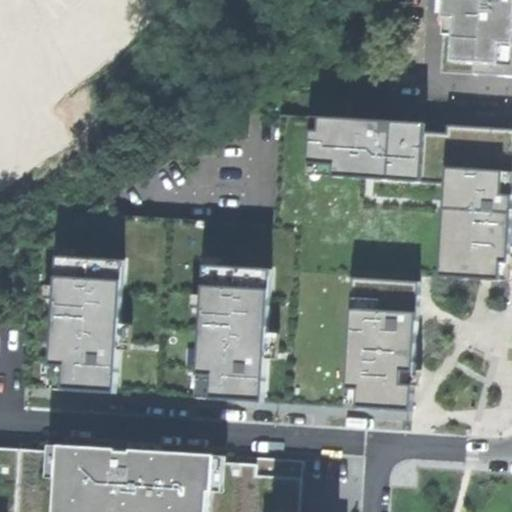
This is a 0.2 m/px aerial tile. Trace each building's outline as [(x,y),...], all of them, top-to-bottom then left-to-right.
[(0,0),(0,177),(61,138),(45,102),(143,3),(139,0),(0,0)] [(511,0),(445,0),(442,73),(511,77),(511,0)] [(511,129),(282,116),(279,163),(335,167),(335,178),(446,185),(441,278),(469,280),(469,279),(509,281),(509,282),(511,245),(511,129)] [(59,257),(51,390),(118,394),(127,261),(59,257)] [(273,274),(204,269),(196,377),(212,378),(211,397),(263,401),(273,274)] [(357,312),(344,312),(339,391),(356,392),(355,409),(416,413),(418,385),(398,384),(399,371),(412,372),(418,290),(358,286),(357,312)] [(53,452),(52,475),(59,476),(61,445),(54,445),(53,452)] [(144,450),(61,445),(59,476),(57,511),(217,511),(218,490),(223,490),(225,454),(144,450)] [(18,511),(22,450),(0,449),(0,511),(2,511),(1,511),(18,511)] [(18,511),(57,511),(59,476),(52,475),(53,452),(22,450),(18,511)] [(233,455),(225,454),(223,490),(231,491),(233,463),(233,455)] [(305,458),(233,455),(233,463),(260,465),(260,477),(304,479),(305,458)] [(260,465),(233,463),(231,491),(223,490),(218,490),(217,511),(302,511),(304,479),(260,477),(260,465)]
